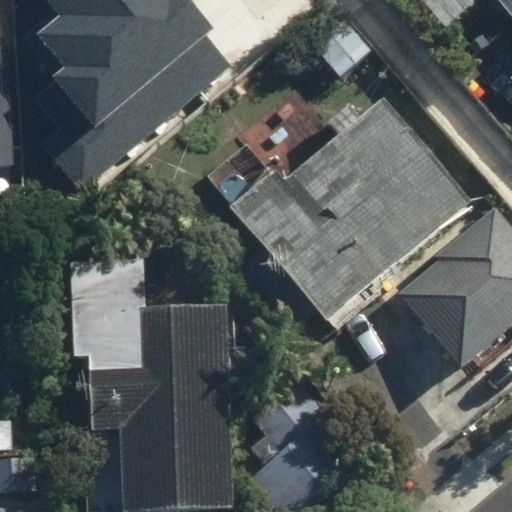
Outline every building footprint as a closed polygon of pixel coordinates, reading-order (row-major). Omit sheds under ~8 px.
[(37,0),(40,85),(97,155),(249,32),(222,0),(37,0)] [(511,0),(476,0),(511,43),(511,0)] [(342,19),(297,52),(336,106),(381,74),(342,19)] [(325,359),(387,309),(449,386),(511,334),(511,264),(484,230),(479,235),(383,117),(284,197),(270,180),(216,224),(325,359)] [(136,263),(57,264),(58,427),(79,427),(79,511),(222,511),(221,317),(136,317),(136,263)] [(19,437),(0,432),(0,469),(12,472),(19,437)]
